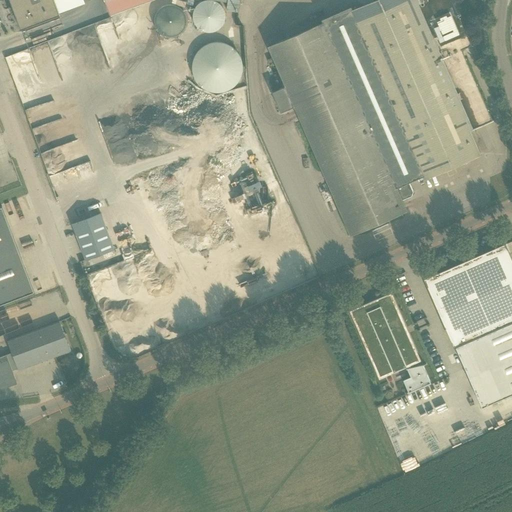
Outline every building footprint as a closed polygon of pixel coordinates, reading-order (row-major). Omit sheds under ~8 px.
[(9,0),(20,30),(49,19),(59,15),(53,0),(9,0)] [(104,0),(110,16),(152,0),(104,0)] [(198,4),(197,6),(196,7),(195,8),(194,10),(193,11),(193,13),(193,14),(192,16),(192,18),(193,19),(193,21),(193,22),(194,24),(195,25),(196,27),(197,28),(198,29),(200,30),(201,31),(202,32),(204,32),(206,32),(207,33),(209,33),(210,33),(212,32),(214,32),(215,31),(217,31),(218,30),(220,29),(221,27),(222,26),(223,24),(224,22),(224,21),(225,19),(225,17),(225,15),(225,13),(224,11),(223,10),(223,8),(221,6),(220,5),(219,4),(217,3),(216,2),(214,1),(212,1),(210,0),(208,0),(206,0),(205,1),(203,1),(201,2),(199,3),(198,4)] [(376,0),(352,11),(424,179),(480,155),(470,131),(493,121),(462,50),(472,46),(451,0),(376,0)] [(161,8),(159,9),(158,11),(157,12),(156,13),(155,15),(155,16),(154,18),(154,19),(154,21),(154,23),(154,24),(155,26),(155,27),(156,29),(157,30),(158,32),(159,33),(160,34),(161,35),(163,36),(164,36),(166,37),(167,37),(169,37),(171,37),(172,37),(174,37),(176,37),(177,36),(179,35),(180,34),(181,33),(183,31),(184,30),(185,28),(185,27),(186,25),(186,23),(186,21),(186,19),(186,17),(185,16),(185,14),(184,12),(183,11),(181,10),(180,8),(178,7),(177,6),(175,6),(173,5),(171,5),(169,5),(168,5),(166,6),(164,6),(162,7),(161,8)] [(245,83),(230,39),(187,53),(202,97),(245,83)] [(2,207),(0,207),(0,303),(34,291),(2,207)] [(72,223),(86,260),(114,250),(100,213),(72,223)] [(494,250),(425,280),(455,348),(481,407),(511,393),(511,259),(505,244),(493,249),(494,250)] [(391,293),(349,311),(353,319),(354,319),(354,318),(356,317),(381,374),(391,370),(393,373),(406,367),(407,369),(408,370),(410,378),(403,381),(408,393),(431,384),(422,365),(411,368),(410,365),(408,362),(415,359),(390,302),(393,301),(393,302),(394,301),(391,293)] [(0,389),(17,383),(12,371),(17,369),(18,371),(71,351),(59,321),(7,341),(11,353),(0,357),(0,389)] [(403,425),(388,427),(389,434),(404,432),(403,425)] [(400,460),(403,468),(409,465),(405,458),(400,460)]
